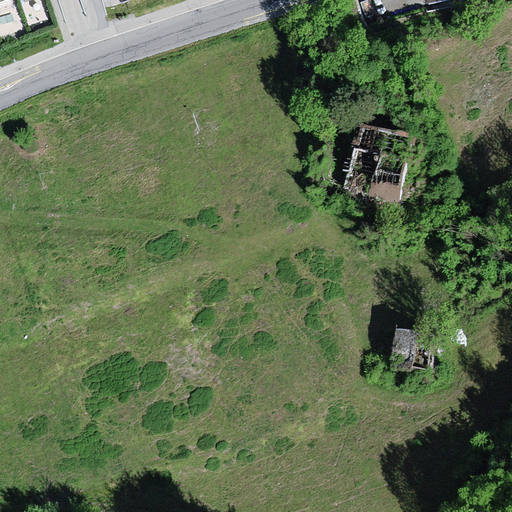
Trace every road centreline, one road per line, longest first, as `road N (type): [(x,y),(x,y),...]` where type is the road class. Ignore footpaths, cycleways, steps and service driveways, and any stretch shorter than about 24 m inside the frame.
road 1 (track): [(0,224),(160,231),(236,250),(313,234)]
road 2 (tertiary): [(0,98),(276,0)]
